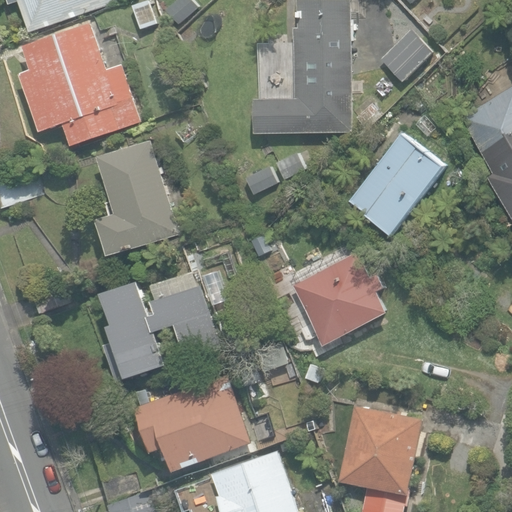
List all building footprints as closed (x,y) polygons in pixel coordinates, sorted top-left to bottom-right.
[(21,1),(32,32),(124,1),(123,0),(10,0),(12,4),(21,1)] [(149,0),(135,5),(143,30),(161,24),(153,0),(149,0)] [(302,73),(302,99),(356,99),(354,0),(301,0),(302,27),(296,27),(297,73),(302,73)] [(67,124),(75,146),(145,122),(125,65),(110,70),(94,23),(27,46),(36,70),(24,74),(44,132),(67,124)] [(383,58),(405,82),(436,53),(413,29),(383,58)] [(511,179),(509,181),(511,186),(511,88),(478,110),(475,104),(463,112),(466,117),(463,118),(502,180),(511,173),(511,179)] [(354,112),(369,130),(385,115),(370,97),(354,112)] [(369,214),(396,234),(448,166),(405,134),(355,201),(370,212),(369,214)] [(103,219),(114,256),(183,234),(153,141),(103,157),(121,213),(103,219)] [(297,156),(277,166),(287,187),(307,176),(297,156)] [(0,174),(0,198),(4,208),(47,193),(35,162),(0,174)] [(270,168),(247,181),(258,200),(280,187),(270,168)] [(296,285),(327,345),(391,312),(380,291),(386,288),(379,275),(374,278),(360,252),(296,285)] [(109,344),(120,380),(172,364),(162,331),(181,325),(192,360),(226,349),(200,267),(155,282),(160,297),(156,298),(160,311),(155,313),(144,281),(110,292),(119,322),(113,324),(119,341),(109,344)] [(35,294),(43,313),(78,300),(71,280),(35,294)] [(271,345),(277,362),(288,359),(287,357),(282,343),(281,340),(271,345)] [(307,377),(320,382),(325,369),(312,364),(307,377)] [(170,447),(178,470),(255,443),(230,374),(140,406),(157,452),(170,447)] [(344,480),(413,493),(427,418),(358,405),(344,480)] [(301,511),(280,451),(215,474),(223,495),(220,496),(225,511),(301,511)] [(104,481),(114,511),(155,511),(141,469),(104,481)]
